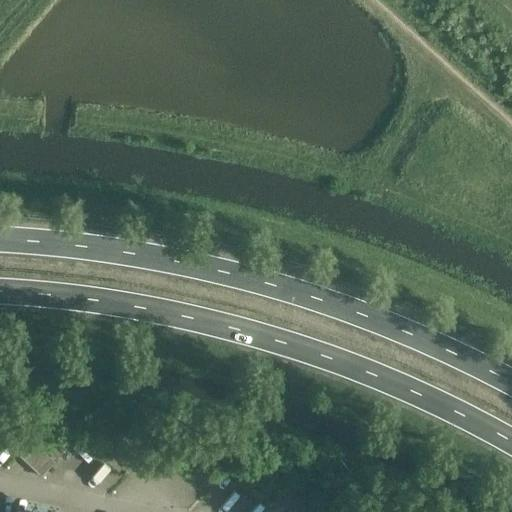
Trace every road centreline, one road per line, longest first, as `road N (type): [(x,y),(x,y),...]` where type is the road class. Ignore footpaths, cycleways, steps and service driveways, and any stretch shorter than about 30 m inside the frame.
road 1 (trunk): [(0,285),(193,311),(314,346),(438,394),(511,436)]
road 2 (trunk): [(511,387),(329,303),(190,267),(0,244)]
